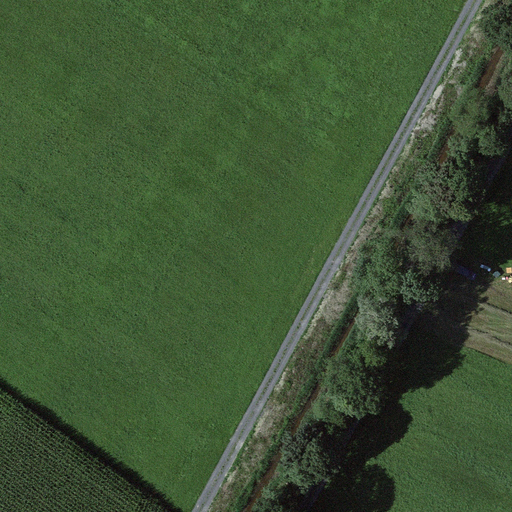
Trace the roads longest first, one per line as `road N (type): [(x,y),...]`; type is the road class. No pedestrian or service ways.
road 1 (track): [(205,511),(480,0)]
road 2 (track): [(511,137),(308,511)]
